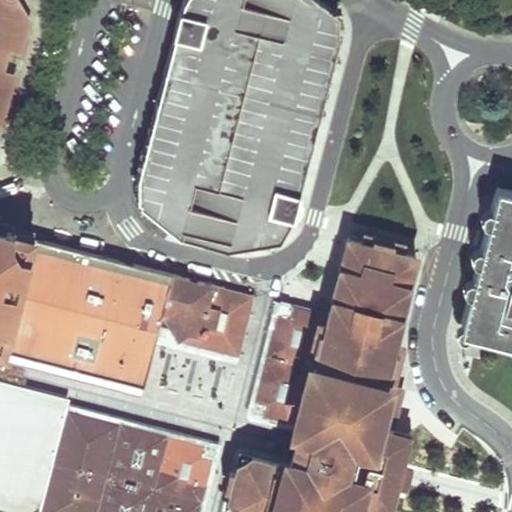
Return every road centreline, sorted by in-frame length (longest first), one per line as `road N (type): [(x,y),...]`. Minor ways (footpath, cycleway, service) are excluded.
road 1 (residential): [(381,6),(351,59),(305,230),(277,263),(236,268),(151,244),(119,216),(117,192)]
road 2 (residential): [(511,452),(452,398),(432,346),(483,152)]
road 3 (residential): [(94,0),(47,166),(71,199),(117,192)]
road 4 (residential): [(117,192),(164,0)]
